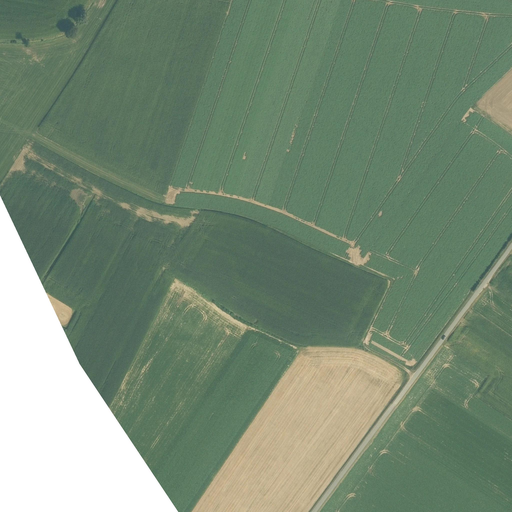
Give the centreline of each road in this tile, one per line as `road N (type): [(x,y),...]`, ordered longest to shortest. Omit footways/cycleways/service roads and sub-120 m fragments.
road 1 (unclassified): [(511,247),(315,511)]
road 2 (track): [(415,377),(364,346),(391,280),(268,226)]
